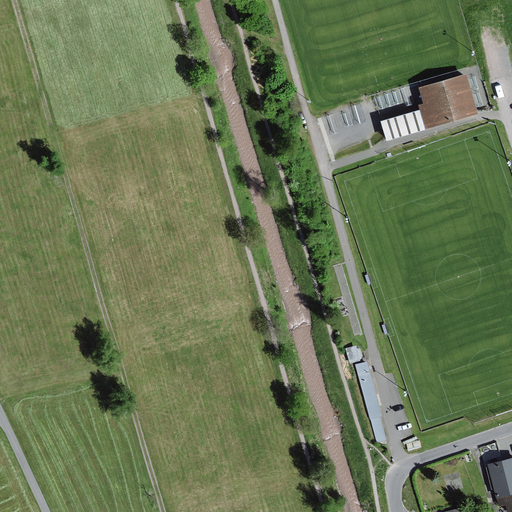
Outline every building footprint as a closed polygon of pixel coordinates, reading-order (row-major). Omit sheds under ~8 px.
[(467,75),(419,89),(423,104),(419,106),(420,110),(426,130),(478,115),(467,75)] [(426,130),(420,110),(381,121),(387,141),(426,130)] [(348,347),(352,362),(365,358),(361,344),(348,347)] [(368,361),(355,365),(377,443),(387,441),(381,418),(383,417),(368,361)] [(511,511),(511,458),(488,465),(499,507),(506,506),(507,511),(511,511)]
